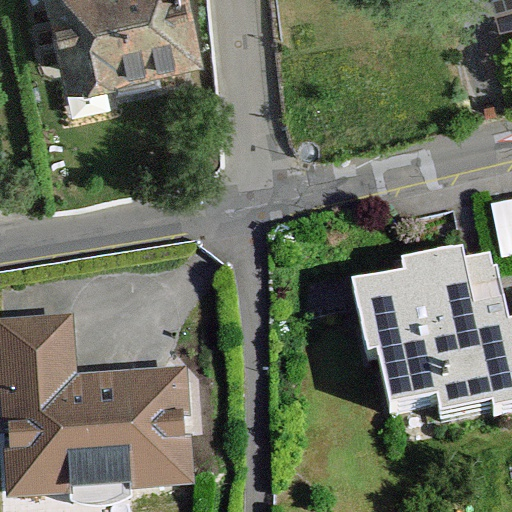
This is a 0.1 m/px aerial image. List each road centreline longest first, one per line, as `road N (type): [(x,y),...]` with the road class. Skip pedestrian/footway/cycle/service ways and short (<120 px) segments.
road 1 (residential): [(250,210),(255,511)]
road 2 (residential): [(511,147),(250,210)]
road 3 (residential): [(250,210),(0,250)]
road 4 (residential): [(250,210),(233,0)]
